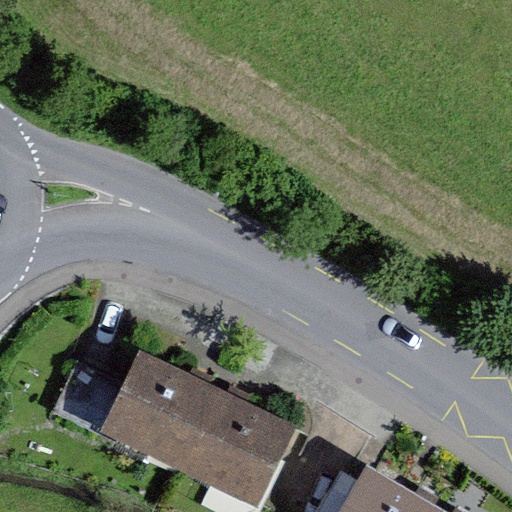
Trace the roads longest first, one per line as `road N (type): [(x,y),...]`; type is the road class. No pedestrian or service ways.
road 1 (secondary): [(225,249),(511,429)]
road 2 (secondary): [(225,249),(166,197),(127,178),(0,142)]
road 3 (secondary): [(0,253),(109,231),(225,249)]
